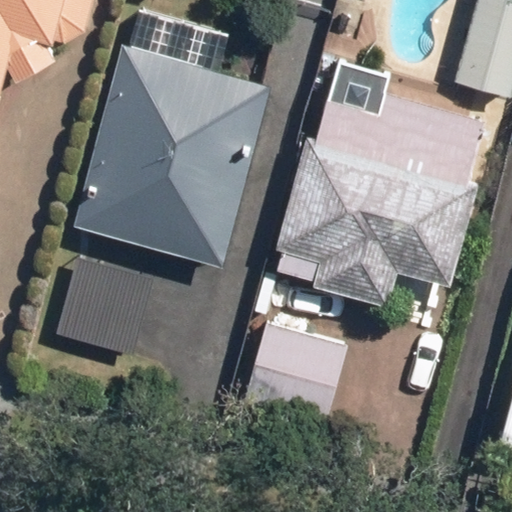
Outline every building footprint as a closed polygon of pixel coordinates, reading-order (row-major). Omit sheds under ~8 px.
[(0,0),(0,143),(21,73),(82,36),(92,0),(0,0)] [(511,0),(479,0),(456,75),(511,94),(511,0)] [(281,83),(127,40),(76,220),(230,263),(281,83)] [(339,53),(331,91),(290,270),(394,293),(401,262),(456,274),(492,113),(393,91),(399,66),(339,53)] [(158,276),(80,254),(59,332),(137,354),(158,276)] [(347,338),(270,315),(248,393),(324,415),(347,338)]
